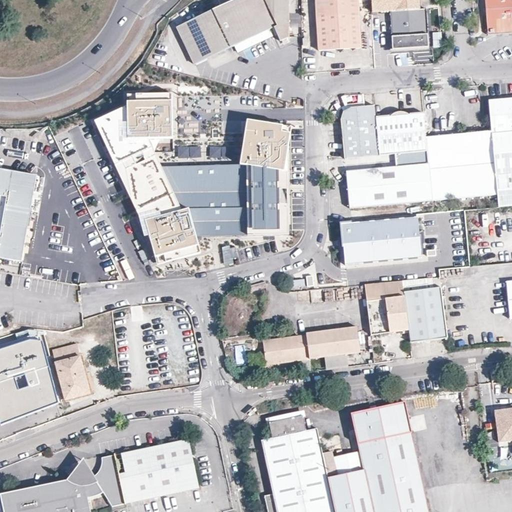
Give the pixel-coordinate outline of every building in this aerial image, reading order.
[(217,7),(234,45),(250,37),(233,0),(217,7)] [(265,0),(233,0),(250,37),(272,27),(277,25),(265,0)] [(288,0),(265,0),(277,25),(272,27),(279,41),(290,37),(288,0)] [(357,0),(315,0),(318,51),(359,49),(357,0)] [(389,11),(420,9),(419,0),(370,0),(371,12),(389,11)] [(511,0),(484,0),(488,35),(511,33),(511,0)] [(193,64),(234,45),(217,7),(177,26),(193,64)] [(420,9),(389,11),(392,49),(427,47),(424,8),(420,9)] [(172,133),(172,97),(137,97),(138,102),(128,104),(128,109),(95,124),(131,205),(158,265),(181,260),(202,255),(196,238),(208,237),(231,237),(248,238),(290,237),(288,178),(290,133),(285,132),(249,127),(242,166),(223,167),(185,168),(162,168),(154,149),(172,142),(172,133)] [(497,195),(498,208),(511,206),(511,99),(488,102),(491,131),(497,195)] [(341,120),(345,159),(379,156),(376,117),(375,107),(351,109),(344,112),(341,120)] [(425,137),(423,114),(410,115),(409,116),(407,116),(405,115),(403,115),(400,115),(397,115),(393,115),(391,116),(389,117),(389,116),(376,117),(379,156),(426,152),(425,137)] [(427,165),(431,201),(497,195),(491,131),(425,137),(426,152),(427,165)] [(57,140),(65,159),(83,151),(76,132),(57,140)] [(349,208),(431,201),(427,165),(346,172),(349,208)] [(37,175),(0,168),(0,257),(22,261),(37,175)] [(418,218),(341,224),(346,266),(422,259),(418,218)] [(410,345),(448,340),(442,289),(441,278),(403,282),(404,293),(408,331),(410,345)] [(304,280),(293,281),(294,288),(305,286),(304,280)] [(403,282),(365,285),(371,335),(408,331),(404,293),(403,282)] [(296,338),(299,362),(325,358),(347,355),(361,354),(357,328),(308,335),(308,337),(296,338)] [(31,337),(0,347),(0,422),(0,424),(56,403),(40,340),(31,337)] [(272,365),(299,362),(296,338),(263,342),(265,356),(271,355),(272,365)] [(78,387),(87,385),(77,344),(52,351),(64,400),(80,396),(78,387)] [(325,358),(327,371),(349,368),(347,355),(325,358)] [(89,393),(87,385),(78,387),(80,396),(89,393)] [(428,511),(405,402),(351,414),(359,452),(347,454),(333,457),(332,452),(323,454),(318,427),(306,430),(303,414),(269,421),(272,436),(261,439),(272,493),(264,494),(267,511),(428,511)] [(511,409),(511,410),(495,412),(499,444),(511,442),(511,409)] [(67,482),(0,496),(3,511),(90,511),(87,499),(90,498),(94,498),(97,496),(101,494),(103,493),(114,508),(200,490),(190,441),(122,456),(126,474),(120,475),(116,457),(102,459),(102,463),(101,467),(98,473),(95,476),(94,477),(91,479),(88,480),(83,482),(77,482),(73,481),(69,479),(67,482)] [(83,459),(69,479),(73,481),(77,482),(83,482),(88,480),(91,479),(94,477),(83,459)]
